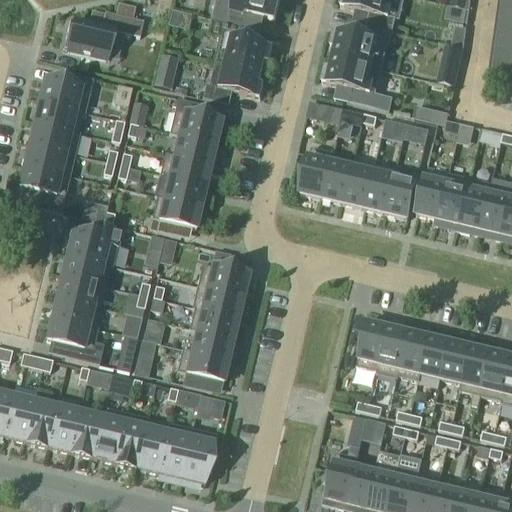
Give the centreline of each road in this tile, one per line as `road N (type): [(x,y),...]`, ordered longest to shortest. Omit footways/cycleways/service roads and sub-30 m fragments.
road 1 (residential): [(304,264),(273,256),(259,245),(258,229),(315,0)]
road 2 (residential): [(244,511),(304,264)]
road 3 (residential): [(304,264),(511,313)]
road 4 (residential): [(511,126),(468,116),(484,0)]
road 5 (residential): [(146,511),(0,477)]
